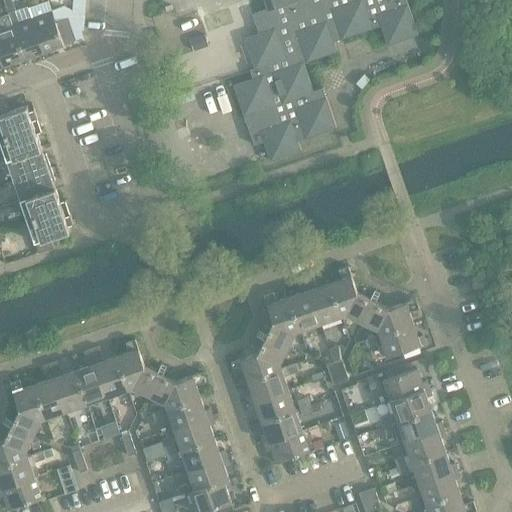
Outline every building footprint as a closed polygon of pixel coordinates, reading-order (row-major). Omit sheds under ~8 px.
[(12,0),(4,0),(9,13),(15,10),(16,10),(12,0)] [(73,0),(73,12),(74,15),(75,15),(81,31),(84,30),(86,0),(73,0)] [(263,0),(267,9),(252,14),(259,33),(244,38),(255,68),(250,70),(253,79),(233,85),(254,145),(264,141),(270,161),(301,150),(298,141),(336,127),(323,88),(313,91),(303,63),(337,51),(334,42),(381,25),(387,45),(418,34),(406,0),(263,0)] [(32,19),(44,52),(75,41),(67,18),(74,15),(73,12),(72,9),(64,6),(52,10),(53,12),(32,19)] [(13,25),(25,59),(44,52),(32,19),(19,23),(15,10),(9,13),(8,13),(9,15),(13,25)] [(74,15),(67,18),(75,40),(83,37),(81,31),(75,15),(74,15)] [(0,29),(0,51),(5,66),(25,59),(13,25),(0,29)] [(363,74),(356,83),(362,88),(369,79),(363,74)] [(0,103),(0,138),(34,127),(32,121),(39,119),(33,104),(7,113),(4,103),(0,103)] [(0,138),(0,140),(7,160),(41,148),(34,127),(0,138)] [(7,160),(14,181),(51,168),(46,154),(44,155),(41,148),(7,160)] [(14,181),(21,201),(56,189),(54,182),(55,182),(51,168),(14,181)] [(21,201),(28,222),(63,210),(56,189),(21,201)] [(28,222),(39,253),(54,248),(51,238),(76,229),(71,214),(65,216),(63,210),(28,222)] [(330,284),(341,316),(346,315),(379,332),(380,336),(413,324),(409,312),(418,309),(415,300),(388,309),(375,302),(379,293),(374,290),(370,300),(358,294),(349,267),(339,270),(342,279),(330,284)] [(341,316),(330,284),(316,289),(311,274),(304,276),(321,324),(341,316)] [(289,298),(300,331),(321,324),(304,276),(296,278),(296,279),(301,294),(289,298)] [(244,368),(248,380),(281,368),(279,364),(295,333),(300,331),(289,298),(276,302),(272,293),(264,296),(273,322),(266,335),(257,331),(254,336),(263,341),(256,354),(231,363),(234,372),(244,368)] [(413,324),(380,336),(387,357),(425,344),(422,336),(418,337),(413,324)] [(378,344),(375,335),(365,339),(368,347),(378,344)] [(117,357),(128,390),(132,388),(166,404),(167,409),(201,398),(196,385),(205,382),(202,373),(176,382),(163,375),(167,367),(162,364),(158,373),(144,366),(135,340),(126,343),(129,353),(117,357)] [(91,350),(107,397),(128,390),(117,357),(103,361),(98,347),(91,350)] [(75,371),(86,404),(107,397),(91,350),(84,352),(89,366),(75,371)] [(349,379),(342,359),(326,364),(333,384),(349,379)] [(50,364),(66,411),(86,404),(75,371),(62,376),(57,361),(50,364)] [(247,395),(250,403),(288,389),(283,376),(299,371),(296,363),(281,368),(248,380),(252,393),(247,395)] [(34,385),(46,418),(66,411),(50,364),(43,366),(48,381),(34,385)] [(391,401),(421,391),(429,388),(426,380),(421,382),(416,369),(383,380),(391,401)] [(321,372),(312,375),(314,381),(323,377),(321,372)] [(0,465),(28,456),(26,451),(41,419),(46,418),(34,385),(22,389),(19,380),(10,383),(18,409),(13,421),(4,417),(1,423),(10,428),(4,440),(0,441),(0,465)] [(369,384),(371,393),(382,389),(379,381),(369,384)] [(398,421),(428,411),(431,410),(426,397),(431,395),(429,388),(421,391),(391,401),(398,421)] [(288,389),(250,403),(252,410),(257,408),(262,421),(295,410),(288,389)] [(307,396),(297,400),(302,415),(313,412),(307,396)] [(174,430),(212,416),(209,408),(205,410),(201,398),(167,409),(174,430)] [(155,421),(165,417),(162,409),(152,413),(155,421)] [(295,410),(262,421),(266,434),(261,436),(264,443),(302,430),(295,410)] [(431,410),(428,411),(398,421),(405,442),(443,428),(440,421),(435,422),(431,410)] [(386,433),(396,430),(391,414),(380,418),(386,433)] [(181,450),(215,438),(210,426),(215,424),(212,416),(174,430),(181,450)] [(397,467),(445,451),(440,438),(445,436),(443,428),(405,442),(409,454),(394,459),(397,467)] [(302,430),(264,443),(267,451),(271,450),(276,463),(309,451),(302,430)] [(130,432),(121,435),(128,455),(137,453),(130,432)] [(215,438),(181,450),(188,471),(227,457),(224,450),(219,452),(215,438)] [(311,441),(314,450),(324,446),(322,438),(311,441)] [(167,456),(177,452),(174,443),(164,446),(167,456)] [(81,449),(72,452),(79,472),(88,469),(81,449)] [(35,462),(45,458),(42,450),(32,454),(35,462)] [(419,483),(449,472),(457,469),(454,461),(449,463),(445,451),(397,467),(400,474),(410,471),(408,464),(412,463),(414,469),(419,483)] [(177,452),(167,456),(169,462),(179,458),(177,452)] [(0,488),(35,476),(28,456),(0,465),(0,488)] [(188,471),(195,490),(195,491),(229,479),(225,466),(229,465),(227,457),(188,471)] [(426,503),(456,493),(459,492),(455,479),(460,477),(457,469),(449,472),(419,483),(426,503)] [(0,488),(0,496),(4,495),(9,509),(42,498),(35,476),(0,488)] [(232,487),(229,479),(195,491),(195,490),(191,492),(197,511),(204,511),(232,503),(227,489),(232,487)] [(181,495),(191,492),(188,484),(178,487),(181,495)] [(365,511),(366,511),(381,507),(374,487),(359,492),(365,511)] [(459,492),(456,493),(426,503),(428,508),(425,511),(469,511),(476,510),(473,501),(464,504),(459,492)] [(179,511),(175,495),(161,499),(165,511),(179,511)] [(409,500),(411,508),(422,504),(419,496),(409,500)] [(232,503),(204,511),(221,511),(233,508),(232,503)]
